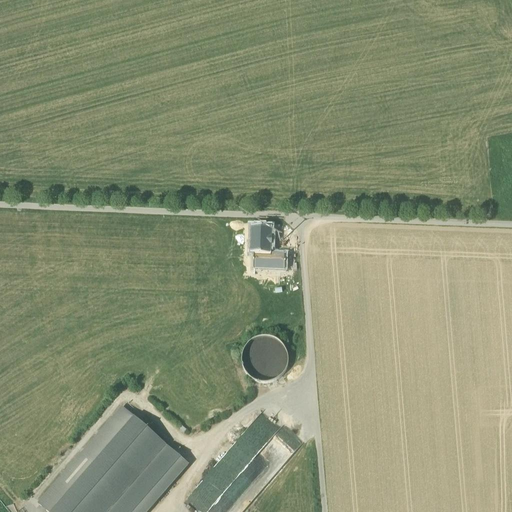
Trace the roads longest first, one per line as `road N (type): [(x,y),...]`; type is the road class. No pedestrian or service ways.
road 1 (track): [(511,226),(0,205)]
road 2 (track): [(299,218),(323,511)]
